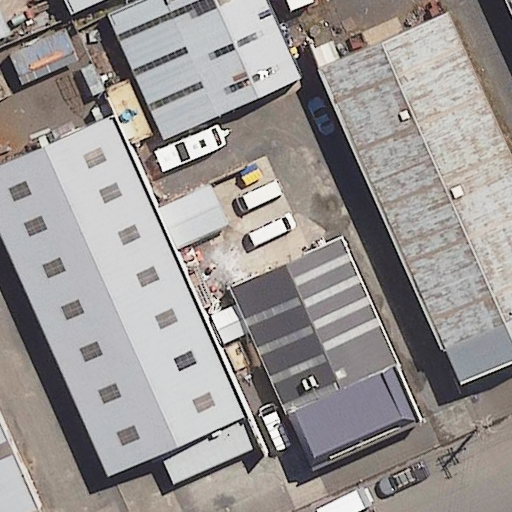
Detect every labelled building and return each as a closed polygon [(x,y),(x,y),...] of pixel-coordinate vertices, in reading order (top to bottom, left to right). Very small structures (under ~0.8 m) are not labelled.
[(309,38),(292,0),(134,0),(178,96),(309,38)] [(511,78),(477,0),(367,0),(329,17),(466,323),(511,302),(511,78)] [(81,59),(68,28),(13,52),(27,83),(81,59)] [(261,379),(124,72),(0,127),(0,155),(127,439),(261,379)] [(441,354),(367,189),(250,241),(323,406),(441,354)] [(0,511),(71,511),(81,508),(0,325),(0,511)]
